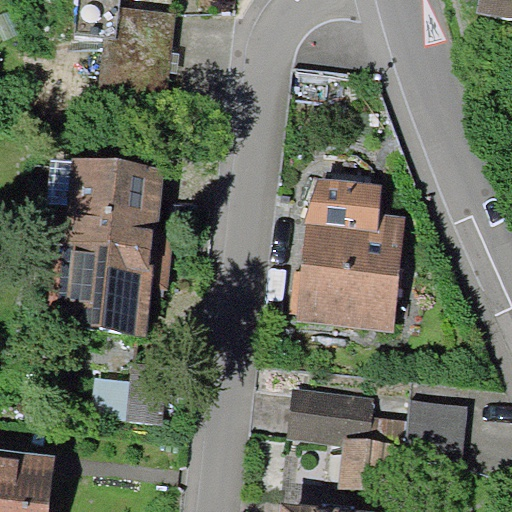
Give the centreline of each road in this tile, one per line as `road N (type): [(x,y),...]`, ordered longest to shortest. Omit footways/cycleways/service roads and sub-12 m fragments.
road 1 (residential): [(299,0),(271,44),(253,146),(212,511)]
road 2 (residential): [(409,0),(449,134),(511,288)]
